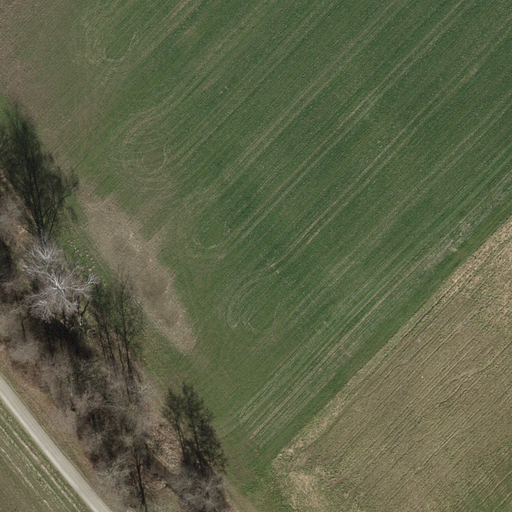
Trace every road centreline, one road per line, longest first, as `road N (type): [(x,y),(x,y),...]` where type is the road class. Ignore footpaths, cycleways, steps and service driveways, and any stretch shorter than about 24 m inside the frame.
road 1 (track): [(250,511),(79,297),(0,170)]
road 2 (track): [(0,386),(104,511)]
